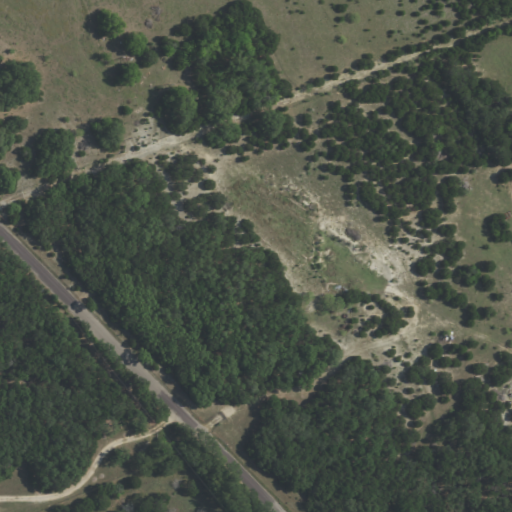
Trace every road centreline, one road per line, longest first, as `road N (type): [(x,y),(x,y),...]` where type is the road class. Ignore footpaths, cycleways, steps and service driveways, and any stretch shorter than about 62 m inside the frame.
road 1 (track): [(0,195),(511,19)]
road 2 (residential): [(278,511),(0,233)]
